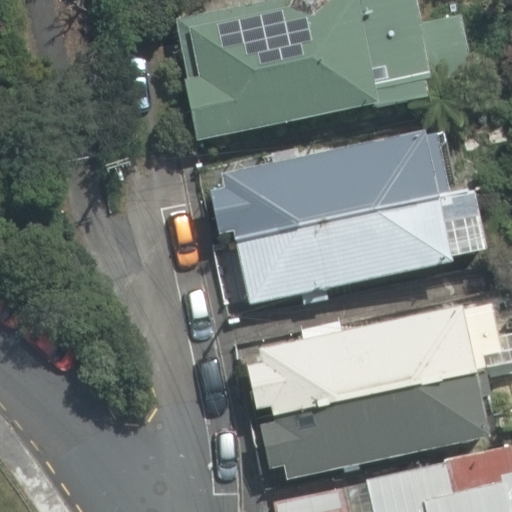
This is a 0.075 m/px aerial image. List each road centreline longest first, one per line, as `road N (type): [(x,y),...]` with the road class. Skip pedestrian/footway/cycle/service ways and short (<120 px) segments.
road 1 (residential): [(184,511),(196,478),(161,306),(100,201)]
road 2 (track): [(53,0),(100,201)]
